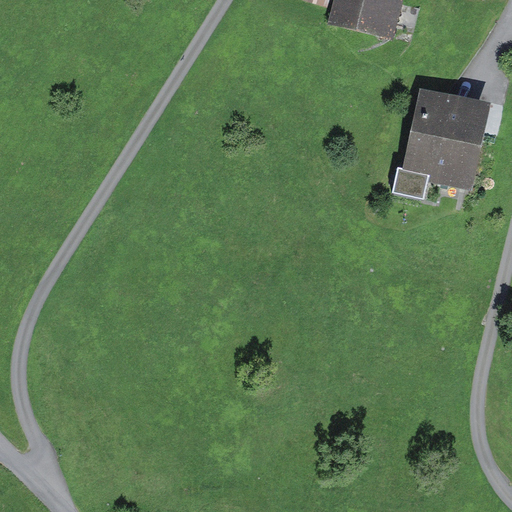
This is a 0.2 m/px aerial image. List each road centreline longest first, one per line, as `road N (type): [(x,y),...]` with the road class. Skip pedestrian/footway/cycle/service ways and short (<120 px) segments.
road 1 (unclassified): [(226,0),(27,324),(20,399),(48,495)]
road 2 (unclassified): [(511,500),(484,457),(477,420),(511,244)]
